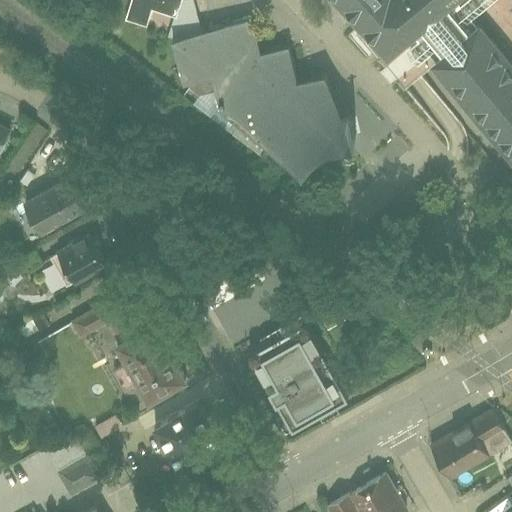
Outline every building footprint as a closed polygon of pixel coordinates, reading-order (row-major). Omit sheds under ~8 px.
[(218,97),(300,167),(313,152),(324,143),(340,134),(358,128),(348,112),(339,94),(331,69),(304,73),(295,39),(270,44),(263,14),(215,25),(207,0),(142,0),(138,15),(157,20),(163,5),(185,12),(188,25),(176,28),(189,75),(211,72),(218,97)] [(338,0),(382,48),(416,22),(440,51),(429,60),(511,151),(511,54),(482,19),(467,31),(442,1),(443,0),(338,0)] [(0,162),(16,125),(0,117),(0,162)] [(81,210),(67,181),(29,200),(43,228),(81,210)] [(103,257),(89,232),(59,249),(74,274),(103,257)] [(207,303),(264,280),(257,264),(200,286),(207,303)] [(124,283),(67,317),(78,336),(136,303),(124,283)] [(105,329),(147,401),(187,378),(145,306),(105,329)] [(354,394),(309,315),(253,346),(299,425),(354,394)] [(183,474),(227,450),(199,401),(156,425),(183,474)] [(511,436),(511,432),(500,411),(468,429),(470,433),(437,451),(452,479),(492,456),(488,449),(511,436)] [(48,452),(67,492),(95,478),(76,439),(48,452)] [(396,511),(399,511),(379,476),(328,507),(331,511),(396,511)]
